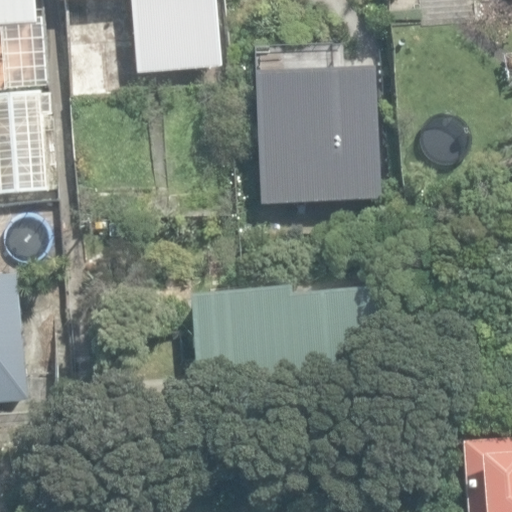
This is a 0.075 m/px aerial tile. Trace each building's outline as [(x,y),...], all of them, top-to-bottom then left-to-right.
[(0,0),(0,25),(36,23),(34,0),(0,0)] [(81,0),(130,0),(136,73),(219,67),(214,0),(58,0),(58,2),(81,0)] [(71,38),(72,97),(107,96),(106,51),(86,52),(86,38),(71,38)] [(346,44),(249,50),(259,206),(378,199),(370,70),(348,71),(346,44)] [(0,97),(0,192),(60,188),(52,93),(0,97)] [(31,229),(59,226),(56,204),(28,208),(31,229)] [(0,404),(27,402),(28,411),(58,408),(55,370),(25,373),(16,276),(0,277),(0,404)] [(214,369),(220,441),(398,425),(386,288),(290,296),(290,289),(188,298),(195,371),(214,369)] [(511,511),(511,440),(465,443),(468,511),(511,511)]
